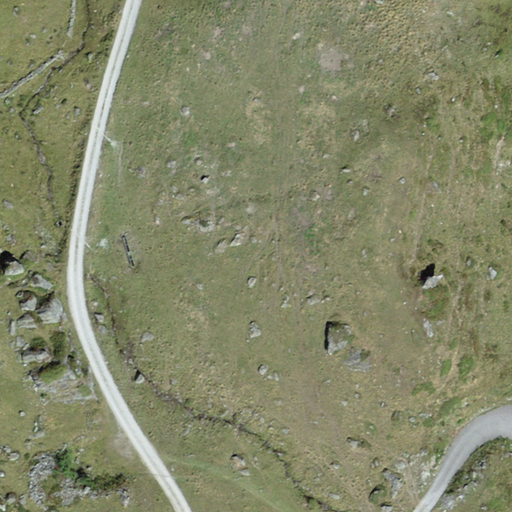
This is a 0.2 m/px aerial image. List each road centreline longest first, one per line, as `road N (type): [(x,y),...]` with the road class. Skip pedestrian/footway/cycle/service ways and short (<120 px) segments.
road 1 (track): [(134,0),(95,138),(75,278),(99,369),(183,511)]
road 2 (track): [(419,511),(474,435),(511,424)]
